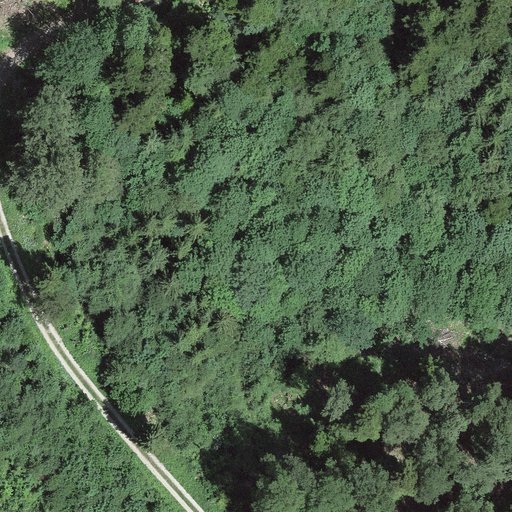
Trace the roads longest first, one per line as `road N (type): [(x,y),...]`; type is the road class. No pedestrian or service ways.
road 1 (track): [(199,511),(80,374),(21,274),(0,206)]
road 2 (track): [(0,83),(31,45),(126,0)]
